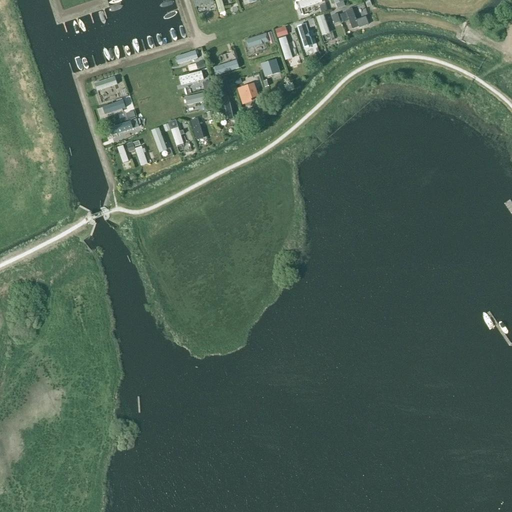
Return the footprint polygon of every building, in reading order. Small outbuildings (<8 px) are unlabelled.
[(222,0),(216,0),(218,13),(225,12),(222,0)] [(301,9),(323,1),(323,0),(301,0),(298,1),(301,9)] [(340,12),(343,22),(350,20),(354,30),(370,24),(363,4),(340,12)] [(322,36),(330,34),(325,15),(317,17),(322,36)] [(286,25),(276,29),(279,38),(289,34),(286,25)] [(305,26),(297,28),(305,50),(312,48),(305,26)] [(246,40),(249,48),(269,42),(266,33),(246,40)] [(279,38),(286,60),(293,58),(287,36),(279,38)] [(179,65),(199,58),(196,49),(176,56),(179,65)] [(237,59),(212,67),(215,76),(240,68),(237,59)] [(262,62),(265,77),(281,74),(277,59),(262,62)] [(182,84),(203,79),(202,72),(180,78),(182,84)] [(95,82),(98,91),(119,85),(116,76),(95,82)] [(243,106),(253,103),(252,99),(260,97),(255,83),(238,89),(243,106)] [(188,106),(209,103),(208,92),(186,95),(188,106)] [(225,121),(235,119),(231,98),(221,100),(225,121)] [(105,115),(132,107),(130,99),(103,108),(105,115)] [(126,121),(134,119),(132,110),(124,112),(126,121)] [(197,140),(205,137),(199,117),(191,120),(197,140)] [(177,146),(184,144),(177,119),(164,123),(166,131),(172,129),(177,146)] [(112,136),(131,129),(128,121),(109,128),(112,136)] [(140,123),(131,126),(133,134),(142,132),(140,123)] [(160,127),(152,130),(160,153),(169,150),(160,127)] [(136,149),(141,166),(149,164),(141,139),(125,144),(128,152),(136,149)] [(124,145),(118,147),(124,163),(130,161),(124,145)]
